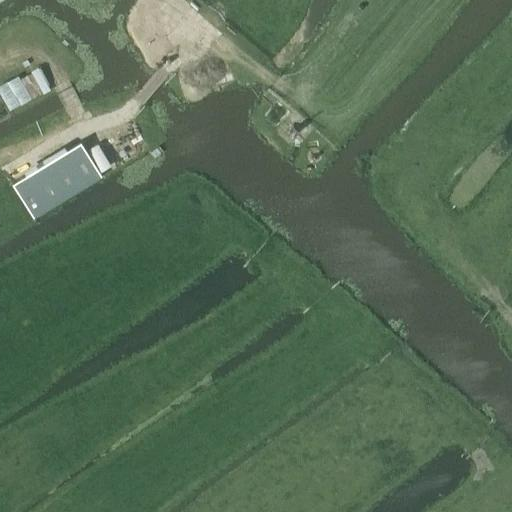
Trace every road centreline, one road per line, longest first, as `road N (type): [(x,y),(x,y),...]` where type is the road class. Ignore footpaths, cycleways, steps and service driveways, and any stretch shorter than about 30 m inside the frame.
road 1 (track): [(204,28),(136,103),(20,163)]
road 2 (track): [(172,0),(243,64),(300,98)]
